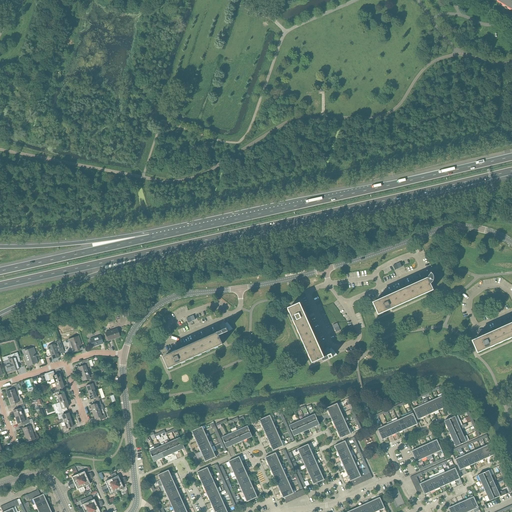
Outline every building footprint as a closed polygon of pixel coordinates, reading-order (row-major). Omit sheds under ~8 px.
[(379,302),(374,304),(378,313),(379,314),(389,309),(391,309),(432,290),(433,290),(430,284),(431,284),(431,283),(432,283),(433,282),(433,281),(434,280),(434,279),(434,278),(434,277),(434,276),(433,275),(433,274),(432,274),(432,273),(431,273),(429,275),(428,275),(427,275),(426,275),(426,276),(425,276),(425,277),(424,277),(424,278),(424,279),(424,280),(425,281),(390,296),(390,295),(389,295),(388,294),(387,294),(387,293),(386,293),(385,293),(384,293),(383,293),(382,293),(381,294),(380,294),(380,295),(379,295),(379,296),(379,297),(378,297),(378,298),(378,299),(378,300),(378,301),(379,302)] [(337,355),(332,349),(331,348),(329,349),(328,346),(324,352),(326,356),(324,357),(306,316),(307,316),(303,307),(301,308),(299,304),(288,309),(313,363),(322,358),(323,362),(328,359),(333,357),(337,355)] [(228,331),(233,329),(227,322),(225,323),(224,321),(220,326),(222,331),(223,334),(228,331)] [(473,342),(477,351),(478,352),(511,336),(511,324),(486,336),(485,333),(480,335),(481,338),(473,342)] [(108,341),(119,337),(117,329),(105,333),(108,341)] [(223,344),(222,343),(219,336),(223,334),(222,331),(217,333),(218,333),(177,351),(176,350),(171,352),(172,354),(164,358),(169,368),(223,344)] [(77,342),(80,341),(78,336),(67,340),(72,352),(79,350),(77,342)] [(100,336),(90,339),(92,347),(103,343),(100,336)] [(54,344),(48,346),(52,359),(59,356),(59,355),(58,353),(62,352),(64,351),(60,340),(58,341),(54,342),(54,344)] [(37,362),(32,348),(28,349),(27,348),(22,350),(27,366),(37,362)] [(14,354),(3,357),(4,361),(5,362),(3,362),(6,372),(8,371),(8,372),(12,370),(12,371),(19,369),(17,363),(20,362),(17,352),(14,354)] [(80,374),(87,372),(86,368),(90,366),(88,361),(82,363),(83,366),(78,367),(80,374)] [(53,379),(55,383),(62,380),(59,374),(55,375),(54,372),(48,375),(46,375),(48,381),(50,380),(53,379)] [(89,375),(87,372),(80,374),(82,381),(88,379),(89,382),(95,380),(93,374),(89,375)] [(53,388),(55,393),(58,392),(60,391),(59,389),(64,387),(62,380),(55,383),(56,387),(53,388)] [(97,385),(95,380),(89,382),(90,384),(85,386),(88,393),(95,390),(93,386),(97,385)] [(6,392),(8,398),(19,395),(18,391),(19,390),(17,385),(11,387),(12,390),(8,391),(6,392)] [(95,390),(88,393),(90,399),(95,398),(95,401),(99,399),(101,399),(98,390),(98,389),(95,390)] [(66,400),(64,393),(59,395),(58,392),(55,393),(53,394),(56,403),(66,400)] [(16,403),(17,406),(23,404),(22,401),(21,398),(20,398),(19,395),(8,398),(11,405),(16,403)] [(448,406),(444,395),(438,397),(443,408),(448,406)] [(443,408),(438,397),(433,400),(438,410),(443,408)] [(427,398),(422,401),(423,404),(428,415),(433,413),(428,402),(427,398)] [(99,399),(95,401),(94,401),(95,404),(90,406),(92,412),(103,408),(102,404),(101,405),(99,399)] [(66,400),(56,403),(60,413),(63,412),(65,411),(67,410),(66,407),(68,407),(67,403),(68,403),(68,400),(66,401),(66,400)] [(438,410),(433,400),(428,402),(433,413),(438,410)] [(329,413),(339,408),(338,406),(337,403),(326,408),(329,413)] [(24,405),(23,404),(17,406),(18,409),(13,411),(15,417),(26,413),(24,410),(25,409),(24,405)] [(428,415),(423,404),(418,406),(423,417),(428,415)] [(423,417),(418,406),(413,409),(418,420),(423,417)] [(103,408),(92,412),(94,419),(99,417),(100,420),(106,418),(103,409),(103,408)] [(342,414),(339,408),(329,413),(331,418),(342,414)] [(58,413),(57,414),(59,419),(60,419),(63,418),(65,422),(71,419),(68,413),(64,415),(63,412),(60,413),(58,413)] [(27,417),(26,413),(15,417),(17,424),(23,422),(24,425),(27,424),(29,423),(28,417),(27,417)] [(413,413),(408,416),(412,426),(418,424),(413,413)] [(270,415),(259,420),(261,425),(272,420),(274,419),(272,414),(270,415)] [(315,414),(309,416),(314,427),(319,425),(315,414)] [(344,419),(342,414),(331,418),(333,423),(344,419)] [(309,416),(304,419),(309,429),(314,427),(309,416)] [(408,416),(403,418),(407,429),(412,426),(408,416)] [(446,426),(457,421),(455,416),(444,421),(446,426)] [(398,420),(402,431),(407,429),(403,418),(398,420)] [(63,427),(62,427),(64,433),(69,431),(68,428),(73,426),(71,419),(65,422),(66,426),(63,427)] [(309,429),(304,419),(299,421),(304,431),(309,429)] [(346,424),(344,419),(333,423),(336,428),(346,424)] [(272,420),(261,425),(264,430),(274,425),(272,420)] [(398,420),(392,422),(397,433),(402,431),(398,420)] [(299,421),(294,423),(299,434),(304,431),(299,421)] [(449,431),(459,426),(457,421),(446,426),(449,431)] [(33,422),(29,423),(27,424),(28,426),(22,428),(25,435),(35,431),(34,427),(35,427),(33,422)] [(392,422),(387,425),(392,435),(397,433),(392,422)] [(299,434),(294,423),(289,425),(294,436),(299,434)] [(349,429),(346,424),(336,428),(338,433),(349,429)] [(274,425),(264,430),(266,435),(277,430),(274,425)] [(387,425),(382,427),(387,438),(392,435),(387,425)] [(459,426),(449,431),(451,436),(462,431),(460,429),(463,428),(462,425),(459,426)] [(202,426),(191,431),(194,436),(205,432),(204,430),(203,429),(205,428),(204,426),(202,426)] [(242,428),(247,439),(252,437),(247,426),(242,428)] [(377,429),(382,440),(387,438),(382,427),(377,429)] [(237,430),(242,441),(247,439),(242,428),(237,430)] [(351,434),(349,429),(338,433),(340,439),(351,434)] [(232,433),(237,443),(242,441),(237,430),(232,433)] [(277,430),(266,435),(268,440),(279,436),(277,430)] [(37,435),(35,431),(25,435),(27,442),(32,440),(33,443),(39,440),(37,435)] [(462,431),(451,436),(453,441),(464,437),(466,436),(464,431),(462,431)] [(205,432),(194,436),(196,442),(207,437),(205,432)] [(227,435),(232,446),(237,443),(232,433),(227,435)] [(222,437),(227,448),(232,446),(227,435),(222,437)] [(279,436),(268,440),(270,445),(281,441),(279,436)] [(180,437),(175,440),(180,450),(185,448),(180,437)] [(207,437),(196,442),(198,447),(209,442),(207,437)] [(456,447),(466,442),(464,437),(453,441),(456,447)] [(432,442),(436,453),(442,450),(437,439),(432,442)] [(180,450),(175,440),(170,442),(175,453),(180,450)] [(281,441),(270,445),(273,451),(284,446),(281,441)] [(345,441),(334,446),(337,451),(347,446),(345,441)] [(170,442),(165,444),(169,455),(175,453),(170,442)] [(209,442),(198,447),(201,452),(211,447),(209,442)] [(427,444),(431,455),(436,453),(432,442),(427,444)] [(485,446),(490,456),(495,454),(490,443),(485,446)] [(158,444),(153,446),(155,449),(159,459),(164,457),(160,447),(158,444)] [(169,455),(165,444),(160,447),(164,457),(169,455)] [(300,454),(311,449),(308,444),(297,449),(300,454)] [(427,444),(421,446),(426,457),(427,460),(433,457),(431,455),(427,444)] [(350,451),(347,446),(337,451),(339,456),(350,451)] [(416,449),(421,459),(426,457),(421,446),(416,449)] [(480,448),(485,459),(490,456),(485,446),(480,448)] [(211,447),(201,452),(203,457),(214,452),(211,447)] [(475,450),(480,461),(485,459),(480,448),(475,450)] [(149,451),(154,462),(159,459),(155,449),(149,451)] [(300,454),(297,455),(298,458),(301,457),(302,459),(313,454),(311,449),(300,454)] [(416,449),(411,451),(416,462),(417,464),(422,462),(421,459),(416,449)] [(470,453),(475,463),(480,461),(475,450),(470,453)] [(350,451),(339,456),(341,461),(352,456),(350,451)] [(214,452),(203,457),(205,462),(216,457),(214,452)] [(265,457),(267,463),(278,458),(276,453),(265,457)] [(464,453),(459,455),(460,457),(465,468),(470,466),(465,455),(464,453)] [(465,455),(470,466),(475,463),(470,453),(465,455)] [(304,464),(315,459),(313,454),(302,459),(304,464)] [(229,461),(231,466),(242,462),(239,456),(229,461)] [(354,461),(352,456),(341,461),(343,466),(354,461)] [(455,459),(460,470),(465,468),(460,457),(455,459)] [(280,463),(278,458),(267,463),(269,468),(280,463)] [(307,469),(317,464),(315,459),(304,464),(307,469)] [(354,461),(343,466),(346,471),(356,466),(354,461)] [(231,466),(233,471),(244,466),(242,462),(231,466)] [(269,468),(272,473),(282,468),(280,463),(269,468)] [(309,474),(320,469),(317,464),(307,469),(309,474)] [(454,465),(449,468),(450,470),(455,481),(460,478),(459,477),(458,474),(455,468),(454,465)] [(233,471),(235,476),(246,472),(244,466),(233,471)] [(359,471),(356,466),(346,471),(348,476),(359,471)] [(208,467),(197,472),(199,477),(210,472),(208,467)] [(285,473),(282,468),(272,473),(274,478),(285,473)] [(311,479),(322,474),(320,469),(309,474),(311,479)] [(160,480),(171,475),(169,470),(158,475),(160,480)] [(450,470),(445,472),(450,483),(455,481),(450,470)] [(491,475),(489,470),(478,475),(480,480),(491,475)] [(80,473),(78,474),(80,480),(88,477),(87,476),(86,476),(86,475),(84,471),(82,472),(82,471),(80,472),(80,473)] [(359,471),(348,476),(350,481),(351,481),(353,480),(356,479),(359,477),(361,476),(359,471)] [(212,478),(210,472),(199,477),(201,482),(212,478)] [(246,472),(235,476),(238,481),(248,477),(246,472)] [(450,483),(445,472),(440,475),(445,485),(450,483)] [(115,473),(110,475),(111,478),(114,485),(121,482),(121,480),(120,480),(119,479),(118,476),(116,476),(115,473)] [(274,478),(276,483),(287,478),(285,473),(274,478)] [(72,482),(73,484),(80,480),(78,474),(75,475),(75,474),(72,475),(73,476),(71,477),(73,481),(73,482),(72,482)] [(311,479),(313,484),(324,480),(322,474),(311,479)] [(162,485),(173,480),(171,475),(160,480),(162,485)] [(440,475),(435,477),(440,488),(445,485),(440,475)] [(482,485),(493,481),(491,475),(480,480),(482,485)] [(215,476),(212,478),(201,482),(204,487),(214,483),(213,480),(216,479),(215,476)] [(88,477),(80,480),(83,487),(86,486),(86,487),(89,486),(88,485),(90,484),(88,480),(88,479),(88,477)] [(238,481),(240,486),(251,482),(248,477),(238,481)] [(440,488),(435,477),(430,479),(435,490),(440,488)] [(106,486),(107,488),(114,485),(111,478),(109,480),(108,479),(106,480),(106,481),(105,481),(106,485),(107,486),(106,486)] [(289,483),(287,478),(276,483),(278,488),(289,483)] [(430,479),(425,481),(430,492),(435,490),(430,479)] [(83,487),(80,480),(73,484),(74,485),(75,485),(75,486),(77,490),(78,489),(80,492),(85,490),(83,487)] [(165,490),(175,485),(173,480),(162,485),(165,490)] [(421,486),(422,488),(423,491),(424,494),(430,492),(425,481),(420,484),(421,486)] [(485,490),(495,486),(493,481),(482,485),(485,490)] [(121,482),(114,485),(117,491),(119,490),(120,491),(122,490),(122,489),(123,488),(122,485),(121,484),(122,483),(121,482)] [(240,486),(242,491),(253,487),(251,482),(240,486)] [(217,488),(214,483),(204,487),(206,492),(217,488)] [(278,488),(281,493),(291,488),(289,483),(278,488)] [(115,492),(117,491),(114,485),(107,488),(108,490),(108,489),(109,491),(111,494),(112,493),(112,494),(115,493),(115,492)] [(167,495),(178,490),(175,485),(165,490),(167,495)] [(487,495),(498,491),(495,486),(485,490),(487,495)] [(242,491),(244,496),(255,492),(253,487),(242,491)] [(217,488),(206,492),(208,497),(219,493),(217,488)] [(291,488),(281,493),(283,498),(284,498),(287,496),(289,495),(292,494),(294,493),(291,488)] [(178,490),(167,495),(169,500),(180,495),(178,490)] [(498,491),(487,495),(489,501),(500,496),(500,497),(507,494),(506,493),(505,490),(499,493),(498,491)] [(244,496),(247,502),(257,497),(255,492),(244,496)] [(221,498),(219,493),(208,497),(210,502),(221,498)] [(35,498),(32,499),(35,504),(45,499),(43,494),(40,495),(37,496),(35,498)] [(180,495),(169,500),(171,505),(182,500),(180,495)] [(90,508),(98,505),(97,504),(96,504),(95,503),(94,499),(92,500),(91,496),(86,498),(90,508)] [(474,496),(468,499),(473,510),(474,511),(475,511),(480,510),(478,507),(474,496)] [(375,500),(379,510),(385,508),(380,497),(375,500)] [(82,510),(83,511),(90,508),(86,498),(81,501),(82,504),(81,505),(83,509),(83,510),(82,510)] [(221,498),(210,502),(213,508),(223,503),(221,498)] [(35,504),(33,505),(36,510),(37,509),(48,504),(45,499),(35,504)] [(463,501),(468,511),(473,510),(468,499),(463,501)] [(182,500),(171,505),(174,510),(184,505),(182,500)] [(374,511),(375,511),(379,510),(375,500),(370,502),(374,511)] [(458,503),(462,511),(467,511),(468,511),(463,501),(458,503)] [(368,511),(374,511),(370,502),(365,504),(368,511)] [(216,511),(226,508),(223,503),(213,508),(214,511),(216,511)] [(453,506),(456,511),(462,511),(458,503),(453,506)]
